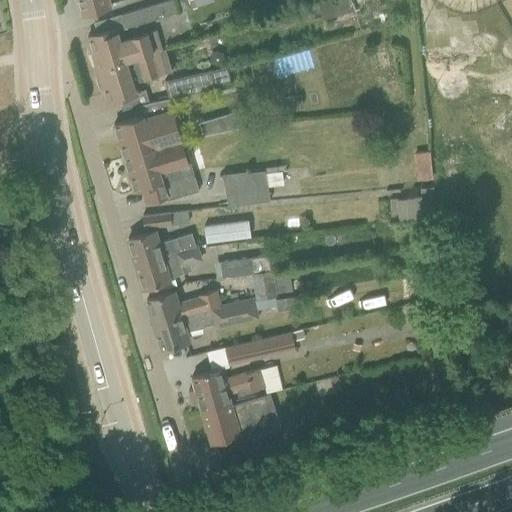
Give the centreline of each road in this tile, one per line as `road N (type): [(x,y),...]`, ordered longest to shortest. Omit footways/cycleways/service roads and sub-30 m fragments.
road 1 (tertiary): [(147,511),(39,127),(29,0)]
road 2 (motorway): [(511,448),(325,511)]
